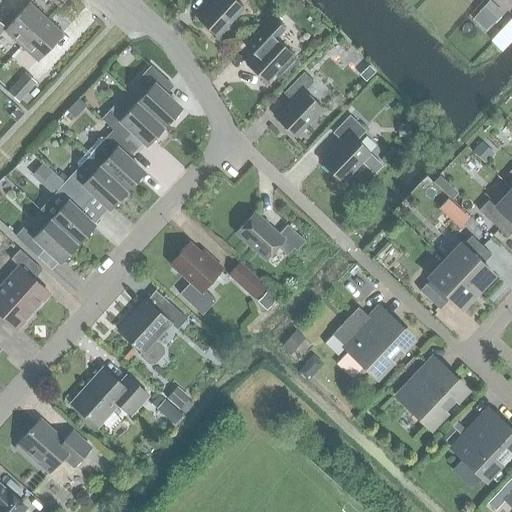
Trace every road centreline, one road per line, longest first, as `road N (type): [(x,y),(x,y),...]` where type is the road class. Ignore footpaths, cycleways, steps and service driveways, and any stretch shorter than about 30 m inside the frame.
road 1 (residential): [(224,133),(0,410)]
road 2 (residential): [(106,0),(170,44),(224,133)]
road 3 (residential): [(335,236),(224,133)]
